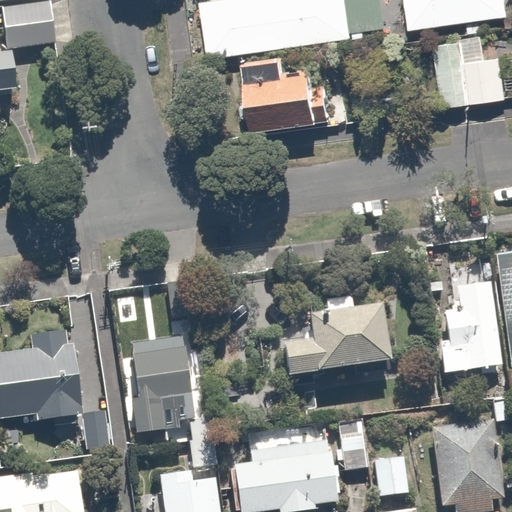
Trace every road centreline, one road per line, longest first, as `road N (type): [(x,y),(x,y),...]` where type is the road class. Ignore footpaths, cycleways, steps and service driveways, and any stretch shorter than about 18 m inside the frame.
road 1 (residential): [(511,164),(136,211)]
road 2 (residential): [(109,0),(136,211)]
road 3 (residential): [(136,211),(0,232)]
